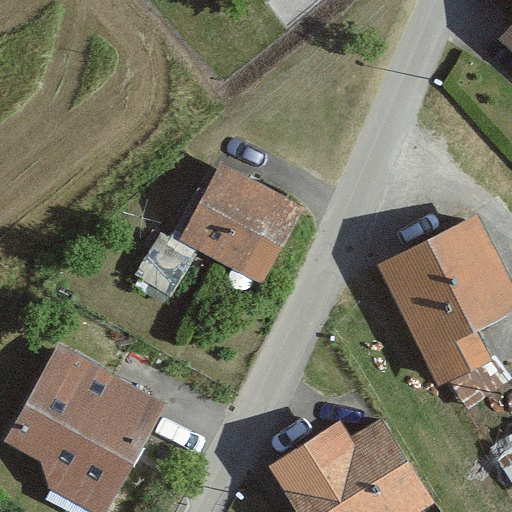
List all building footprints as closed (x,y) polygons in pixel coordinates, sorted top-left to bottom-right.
[(511,13),(491,38),(511,56),(511,13)] [(292,208),(213,166),(171,245),(155,237),(129,286),(165,305),(191,257),(249,288),(292,208)] [(511,308),(511,304),(468,218),(371,268),(432,388),(487,360),(471,329),(511,308)] [(0,445),(31,462),(41,489),(83,511),(93,511),(151,407),(48,350),(0,436),(0,445)] [(413,511),(424,506),(373,425),(340,445),(328,425),(256,468),(283,511),(413,511)]
